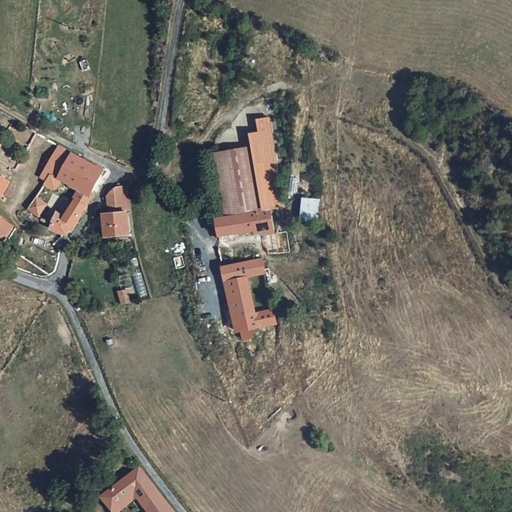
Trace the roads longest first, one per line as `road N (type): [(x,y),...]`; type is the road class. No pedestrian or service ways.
road 1 (track): [(261,91),(370,85),(445,173),(511,292)]
road 2 (unclassified): [(182,511),(116,417),(57,285)]
road 3 (unclassified): [(57,285),(106,181),(141,173)]
